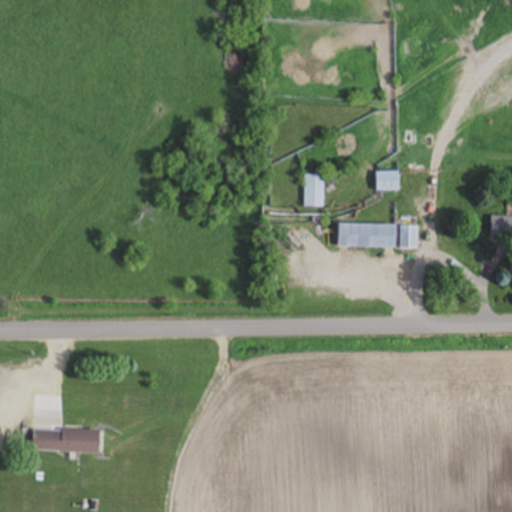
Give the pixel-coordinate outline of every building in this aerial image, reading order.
[(398,172),(376,172),(376,191),(398,191),(398,172)] [(324,175),(304,175),(304,207),(324,207),(324,175)] [(511,216),(491,217),(491,236),(511,236),(511,216)] [(395,248),(395,225),(338,225),(338,248),(395,248)] [(417,249),(417,226),(401,226),(401,249),(417,249)] [(99,429),(32,429),(32,453),(99,453),(99,429)]
